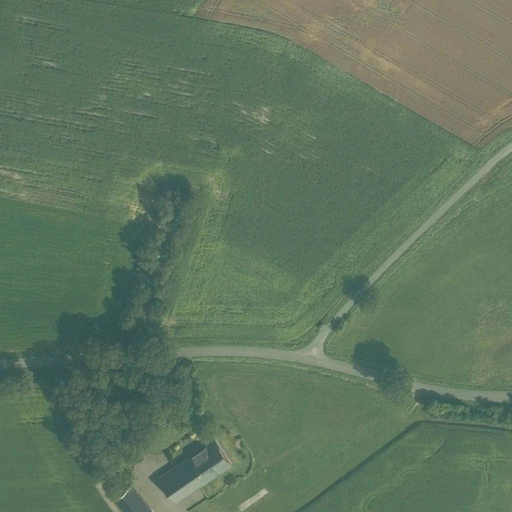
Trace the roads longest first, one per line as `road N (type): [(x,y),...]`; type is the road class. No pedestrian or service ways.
road 1 (unclassified): [(313,361),(182,351),(0,362)]
road 2 (unclassified): [(313,361),(316,344),(511,147)]
road 3 (unclassified): [(511,398),(422,389),(313,361)]
